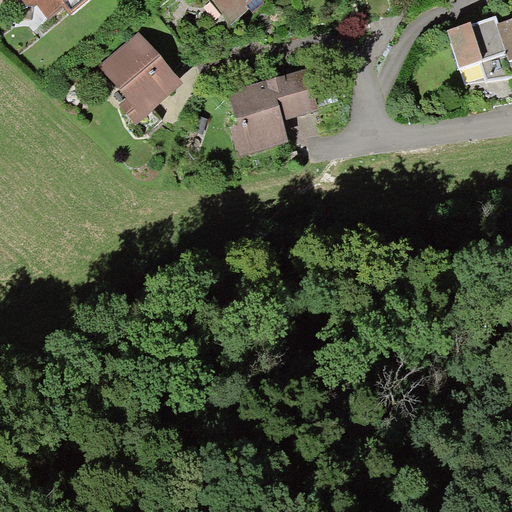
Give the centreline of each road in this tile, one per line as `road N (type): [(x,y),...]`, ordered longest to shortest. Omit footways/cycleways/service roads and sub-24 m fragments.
road 1 (residential): [(370,102),(356,51),(323,40),(213,61)]
road 2 (residential): [(370,102),(358,138),(397,140),(511,120)]
road 3 (residential): [(468,0),(419,14),(370,102)]
